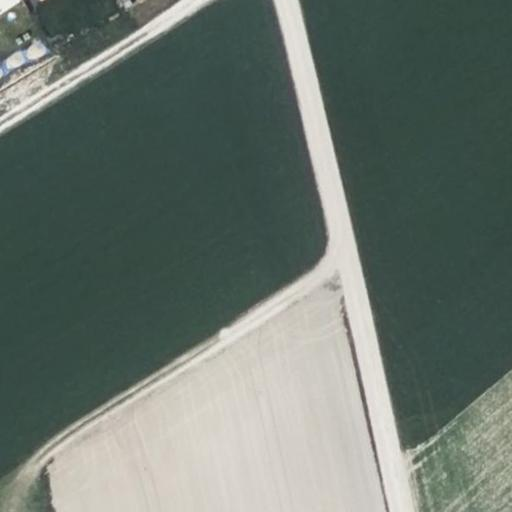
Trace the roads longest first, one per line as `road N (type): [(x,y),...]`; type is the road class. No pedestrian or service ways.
road 1 (track): [(399,511),(285,0)]
road 2 (track): [(192,0),(0,118)]
